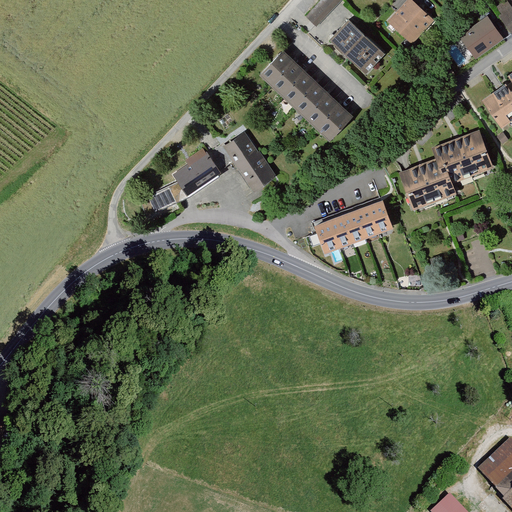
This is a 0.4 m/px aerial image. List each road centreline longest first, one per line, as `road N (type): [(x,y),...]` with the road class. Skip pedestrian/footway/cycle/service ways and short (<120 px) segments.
road 1 (tertiary): [(511,279),(403,298),(221,236),(184,231),(121,245)]
road 2 (residential): [(297,0),(129,188),(114,220),(121,245)]
road 3 (residential): [(268,229),(391,160),(458,82),(511,46)]
road 4 (tertiary): [(121,245),(65,282),(0,356)]
